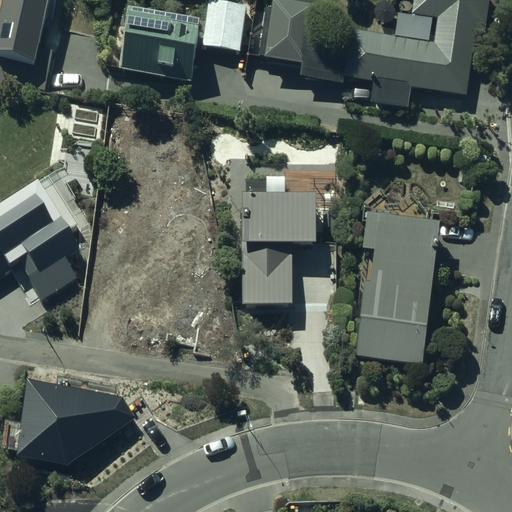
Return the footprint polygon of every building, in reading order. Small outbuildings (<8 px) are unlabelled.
[(0,0),(0,91),(5,93),(6,87),(43,96),(52,57),(48,56),(53,36),(62,39),(64,30),(59,29),(65,0),(0,0)] [(466,102),(474,35),(484,39),(488,0),(412,0),(410,21),(436,25),(433,47),(311,32),(314,13),(272,8),(271,13),(253,11),(247,60),(262,62),(262,67),(301,72),(299,84),(344,90),(344,84),(370,87),(368,108),(409,114),(411,95),(466,102)] [(245,11),(208,7),(202,51),(238,56),(245,11)] [(201,24),(126,15),(118,78),(193,87),(201,24)] [(246,204),(241,204),(241,314),(292,314),(292,256),(314,256),(314,205),(286,205),(286,188),(246,188),(246,204)] [(0,281),(25,265),(36,281),(29,286),(42,305),(75,283),(65,267),(78,258),(65,237),(76,229),(47,189),(37,196),(35,193),(0,216),(0,281)] [(422,372),(438,234),(365,225),(361,263),(374,265),(373,276),(359,275),(356,302),(361,303),(354,365),(422,372)]
